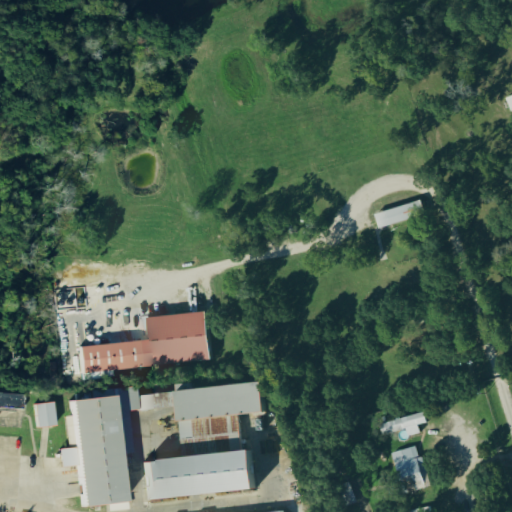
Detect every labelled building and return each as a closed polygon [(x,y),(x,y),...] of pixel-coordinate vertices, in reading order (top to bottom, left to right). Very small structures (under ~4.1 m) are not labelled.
[(371,204),(378,230),(425,216),(419,196),(407,199),(406,194),(371,204)] [(147,319),(205,313),(210,360),(152,366),(147,319)] [(57,396),(64,444),(51,444),(53,463),(66,463),(73,499),(121,504),(115,449),(129,442),(124,407),(169,407),(174,419),(259,412),(256,379),(130,391),(127,384),(103,384),(105,393),(89,394),(57,396)] [(0,409),(21,410),(21,395),(0,394),(0,409)] [(27,399),(48,396),(53,423),(31,425),(27,399)] [(419,435),(417,427),(426,424),(424,414),(378,426),(381,437),(405,430),(407,438),(419,435)] [(135,502),(254,486),(245,445),(131,457),(135,502)] [(391,454),(402,495),(426,489),(415,448),(391,454)]
